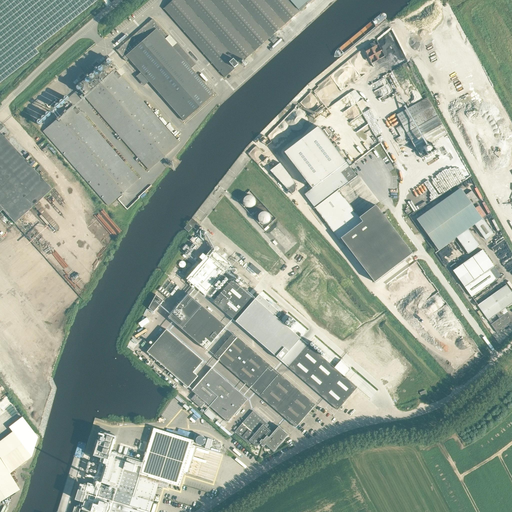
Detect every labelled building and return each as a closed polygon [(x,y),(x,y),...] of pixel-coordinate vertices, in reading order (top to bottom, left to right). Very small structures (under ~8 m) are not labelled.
[(0,0),(0,82),(38,53),(35,49),(97,0),(0,0)] [(225,77),(312,0),(173,0),(164,8),(225,77)] [(120,47),(116,51),(117,51),(126,61),(128,59),(141,72),(153,86),(183,121),(213,94),(165,39),(168,36),(153,19),(152,19),(148,22),(132,37),(120,47)] [(174,33),(169,37),(176,46),(181,42),(174,33)] [(318,80),(320,82),(362,50),(359,47),(363,44),(361,41),(315,78),(317,81),(318,80)] [(191,45),(188,48),(198,58),(200,56),(191,45)] [(75,87),(75,88),(75,89),(76,90),(77,90),(78,91),(78,90),(79,90),(93,107),(96,110),(149,170),(160,160),(179,143),(112,67),(115,65),(112,61),(109,63),(110,63),(110,62),(110,61),(109,60),(108,59),(107,59),(106,60),(105,61),(105,62),(100,66),(100,67),(99,67),(98,67),(97,67),(97,68),(96,68),(96,69),(96,70),(97,70),(96,71),(95,70),(94,70),(93,71),(92,72),(92,73),(92,74),(92,75),(91,74),(90,74),(89,75),(88,75),(88,76),(88,77),(88,78),(87,78),(86,78),(85,78),(84,79),(84,80),(84,81),(83,81),(78,85),(78,86),(77,85),(77,86),(76,86),(75,87)] [(432,142),(447,133),(427,97),(397,115),(402,125),(396,128),(401,136),(395,139),(398,143),(409,137),(417,151),(422,158),(436,150),(432,142)] [(472,108),(477,116),(487,110),(482,102),(472,108)] [(138,179),(79,112),(73,105),(60,116),(59,115),(55,119),(56,120),(43,131),(108,206),(138,179)] [(376,205),(360,218),(339,190),(340,189),(357,176),(349,166),(347,163),(319,127),(285,153),(312,188),(305,194),(339,240),(341,238),(375,282),(413,253),(376,205)] [(0,207),(2,210),(14,223),(52,189),(0,132),(0,207)] [(371,134),(342,156),(347,163),(349,166),(379,144),(371,134)] [(49,144),(56,153),(59,151),(52,142),(49,144)] [(295,191),(296,184),(280,163),(270,171),(292,194),(295,191)] [(437,197),(469,179),(467,175),(465,176),(459,166),(445,174),(441,168),(434,172),(432,169),(420,175),(428,189),(426,190),(431,199),(437,196),(437,197)] [(484,198),(486,196),(480,186),(478,188),(484,198)] [(360,192),(351,198),(352,200),(361,194),(360,192)] [(260,204),(257,196),(249,199),(253,207),(260,204)] [(410,202),(418,210),(423,206),(415,197),(410,202)] [(188,223),(194,228),(198,223),(192,218),(188,223)] [(485,239),(493,234),(483,219),(475,224),(485,239)] [(190,242),(186,247),(191,252),(212,232),(206,225),(196,234),(197,235),(193,239),(196,242),(198,240),(193,246),(190,242)] [(468,254),(480,246),(468,229),(456,237),(468,254)] [(286,353),(295,343),(297,345),(299,343),(300,344),(303,341),(303,340),(233,279),(221,293),(213,286),(225,272),(232,265),(213,248),(206,256),(203,254),(200,258),(203,260),(187,279),(189,281),(194,285),(192,286),(194,288),(195,286),(205,295),(207,294),(211,298),(215,300),(213,302),(280,360),(286,353)] [(497,280),(496,278),(490,270),(494,266),(483,250),(458,267),(455,263),(450,266),(472,297),(497,280)] [(306,262),(287,285),(303,298),(322,274),(306,262)] [(511,303),(511,292),(506,285),(478,305),(488,320),(493,317),(501,311),(504,315),(491,324),(497,333),(511,322),(511,317),(508,312),(507,313),(504,309),(511,303)] [(294,298),(297,296),(288,287),(285,290),(294,298)] [(164,301),(156,295),(149,308),(154,312),(164,301)] [(189,295),(169,318),(206,349),(225,326),(189,295)] [(167,329),(147,352),(188,388),(198,376),(193,372),(203,361),(167,329)] [(296,427),(309,412),(316,405),(234,333),(214,356),(296,427)] [(307,344),(303,341),(300,344),(299,343),(297,345),(295,343),(286,353),(288,354),(290,352),(296,357),(288,367),(338,410),(357,387),(308,344),(307,344)] [(248,399),(212,368),(192,390),(196,394),(191,399),(201,408),(206,402),(228,422),(248,399)] [(7,396),(0,400),(0,407),(2,410),(12,402),(7,396)] [(264,407),(263,409),(274,417),(275,415),(264,407)] [(235,432),(236,433),(250,445),(252,442),(257,447),(260,444),(264,447),(266,444),(274,451),(289,435),(279,426),(269,437),(267,436),(271,431),(267,427),(269,425),(263,420),(253,411),(235,432)] [(0,440),(0,501),(18,491),(8,475),(32,456),(34,455),(39,439),(38,438),(22,417),(8,427),(12,432),(0,440)] [(149,511),(153,502),(160,480),(180,486),(184,473),(188,474),(197,446),(193,445),(194,440),(154,428),(145,457),(145,456),(143,461),(112,451),(116,436),(102,431),(94,456),(99,457),(98,460),(101,461),(101,462),(94,484),(89,482),(88,485),(81,483),(76,500),(79,500),(77,507),(75,506),(73,511),(149,511)] [(197,444),(203,445),(206,430),(201,429),(197,444)] [(208,438),(205,448),(210,449),(213,440),(208,438)] [(218,444),(219,442),(213,440),(211,447),(223,451),(225,444),(222,443),(221,445),(218,444)]
